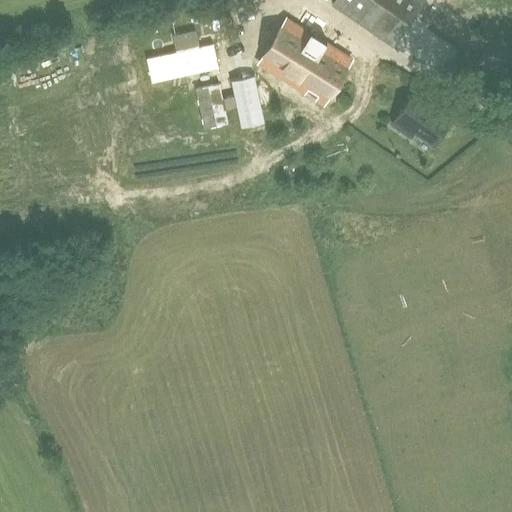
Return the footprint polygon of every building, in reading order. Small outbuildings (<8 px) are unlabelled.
[(392,45),(422,0),(336,0),(333,5),(392,45)] [(323,102),(351,61),(288,18),(260,59),(323,102)] [(433,145),(454,115),(416,90),(392,124),(411,137),(415,132),(433,145)] [(128,128),(218,122),(216,93),(126,99),(128,128)] [(139,165),(269,148),(264,115),(135,131),(139,165)]
